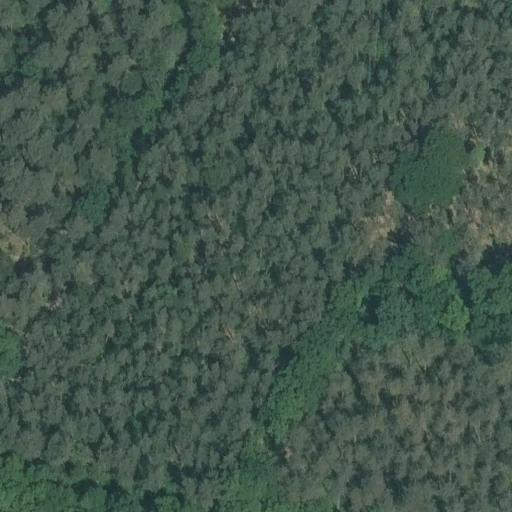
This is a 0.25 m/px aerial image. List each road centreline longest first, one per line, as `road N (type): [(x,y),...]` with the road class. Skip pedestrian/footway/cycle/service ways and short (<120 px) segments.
road 1 (track): [(256,0),(44,329),(0,369)]
road 2 (track): [(111,511),(0,459)]
